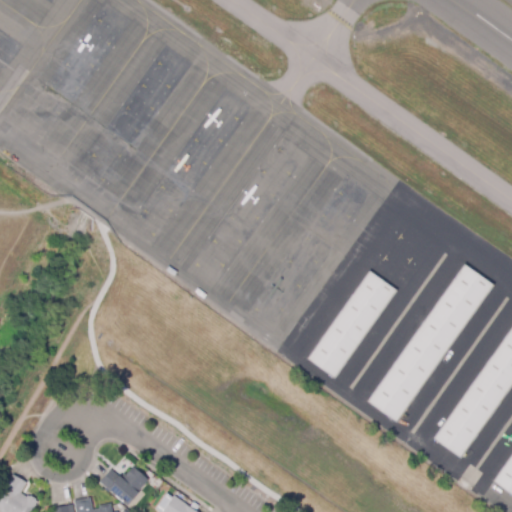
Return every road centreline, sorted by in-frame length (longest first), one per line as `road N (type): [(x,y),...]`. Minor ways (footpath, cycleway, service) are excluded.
road 1 (residential): [(238,511),(120,424),(79,426)]
road 2 (residential): [(37,461),(58,476),(76,472),(89,450),(85,433),(70,421),(51,422),(37,434),(37,461)]
